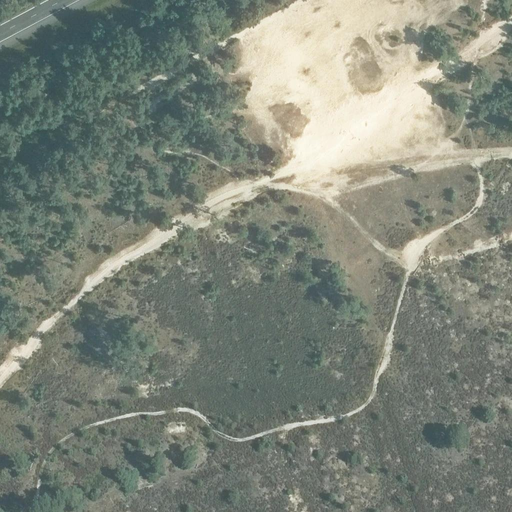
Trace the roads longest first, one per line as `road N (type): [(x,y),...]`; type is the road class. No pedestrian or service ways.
road 1 (track): [(255,186),(482,42)]
road 2 (track): [(255,186),(102,273),(36,335)]
road 3 (track): [(283,428),(235,440),(193,411),(134,414),(74,433),(51,450)]
road 4 (track): [(409,272),(368,401),(347,415),(283,428)]
